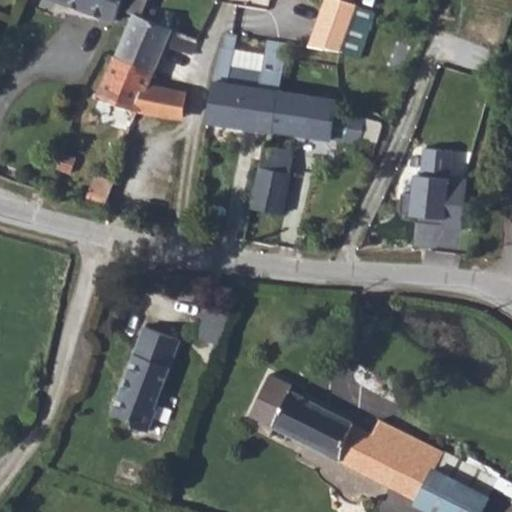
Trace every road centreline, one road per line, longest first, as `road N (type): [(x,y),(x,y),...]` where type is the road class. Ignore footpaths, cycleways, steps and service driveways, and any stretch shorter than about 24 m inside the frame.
road 1 (unclassified): [(511,290),(456,277),(277,267),(180,252)]
road 2 (residential): [(283,24),(234,18),(214,26),(180,252)]
road 3 (unclassified): [(180,252),(0,211)]
